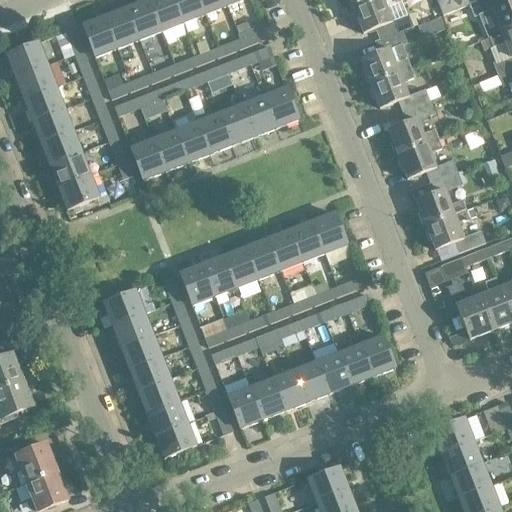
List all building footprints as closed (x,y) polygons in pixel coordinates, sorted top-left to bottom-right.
[(182,27),(171,0),(154,0),(148,3),(160,36),(182,27)] [(204,18),(197,0),(171,0),(182,27),(204,18)] [(222,0),(197,0),(204,18),(226,10),(222,0)] [(222,0),(226,10),(248,1),(247,0),(222,0)] [(344,0),(348,9),(350,8),(351,12),(381,0),(344,0)] [(394,0),(381,0),(351,12),(353,16),(351,17),(355,27),(357,27),(361,37),(374,32),(377,42),(412,28),(407,16),(390,23),(385,9),(397,5),(394,0)] [(511,2),(502,7),(498,0),(486,0),(470,6),(475,19),(492,12),(498,25),(486,30),(489,39),(511,29),(511,2)] [(148,3),(126,11),(138,44),(160,36),(148,3)] [(138,44),(126,11),(104,20),(116,53),(138,44)] [(439,18),(435,20),(428,22),(432,33),(439,31),(444,29),(439,18)] [(116,53),(104,20),(80,29),(93,62),(116,53)] [(239,42),(242,51),(264,42),(259,28),(237,37),(239,42)] [(412,28),(377,42),(378,42),(372,44),(377,56),(359,63),(368,86),(409,70),(406,62),(401,48),(406,46),(405,44),(401,33),(412,29),(412,28)] [(498,77),(511,71),(511,29),(489,39),(493,49),(505,44),(510,58),(493,65),(498,76),(498,77)] [(72,58),(81,55),(73,32),(63,36),(72,58)] [(239,42),(217,50),(220,60),(242,51),(239,42)] [(12,81),(45,69),(37,46),(4,59),(12,81)] [(217,50),(195,59),(198,68),(220,60),(217,50)] [(245,59),(249,68),(271,59),(267,50),(245,59)] [(81,55),(72,58),(81,80),(90,77),(81,55)] [(198,68),(195,59),(173,68),(176,77),(198,68)] [(249,68),(245,59),(223,67),(227,77),(249,68)] [(227,77),(223,67),(201,76),(205,85),(227,77)] [(173,68),(151,76),(154,86),(176,77),(173,68)] [(45,69),(12,81),(21,103),(54,91),(45,69)] [(413,81),(409,70),(368,86),(378,112),(396,105),(399,115),(427,104),(423,93),(406,99),(401,86),(413,81)] [(511,71),(498,77),(503,89),(511,85),(511,71)] [(154,86),(151,76),(129,85),(132,94),(154,86)] [(201,76),(179,84),(183,94),(205,85),(201,76)] [(90,77),(81,80),(89,102),(99,99),(90,77)] [(179,84),(157,93),(161,102),(183,94),(179,84)] [(132,94),(129,85),(106,94),(109,103),(132,94)] [(63,113),(54,91),(21,103),(30,125),(63,113)] [(283,91),(261,100),(274,132),(296,124),(283,91)] [(161,102),(157,93),(135,102),(139,111),(161,102)] [(107,121),(99,99),(89,102),(98,124),(107,121)] [(261,100),(239,108),(252,141),(274,132),(261,100)] [(139,111),(135,102),(112,111),(116,120),(139,111)] [(427,104),(399,115),(404,127),(387,134),(396,157),(437,141),(433,132),(421,137),(416,124),(432,117),(427,104)] [(239,108),(217,117),(230,150),(252,141),(239,108)] [(71,135),(63,113),(30,125),(38,148),(71,135)] [(217,117),(195,126),(208,158),(230,150),(217,117)] [(107,121),(98,124),(107,146),(116,143),(107,121)] [(195,126),(173,134),(186,167),(208,158),(195,126)] [(186,167),(173,134),(151,143),(164,175),(186,167)] [(80,157),(71,135),(38,148),(47,170),(80,157)] [(441,152),(437,141),(396,157),(405,182),(423,175),(427,185),(455,174),(451,163),(434,170),(429,156),(441,152)] [(164,175),(151,143),(128,151),(141,184),(164,175)] [(80,157),(47,170),(55,192),(88,179),(80,157)] [(125,165),(115,168),(124,191),(133,187),(125,165)] [(455,174),(427,185),(432,198),(414,204),(423,227),(464,211),(461,204),(449,208),(443,194),(460,188),(455,174)] [(97,201),(88,179),(55,192),(64,214),(97,201)] [(504,213),(511,210),(507,199),(495,203),(498,210),(504,213)] [(468,222),(464,211),(423,227),(433,253),(451,246),(455,257),(483,246),(478,234),(461,240),(456,227),(468,222)] [(332,216),(313,224),(325,256),(345,249),(332,216)] [(313,224),(291,232),(303,265),(325,256),(313,224)] [(303,265),(291,232),(268,241),(281,273),(303,265)] [(281,273),(268,241),(247,249),(259,282),(281,273)] [(488,260),(509,251),(506,242),(484,250),(488,260)] [(247,249),(223,258),(236,291),(259,282),(247,249)] [(484,250),(463,259),(466,268),(488,260),(484,250)] [(223,258),(200,268),(212,300),(236,291),(223,258)] [(465,268),(466,268),(463,259),(440,268),(445,279),(467,271),(465,268)] [(212,300),(200,268),(177,276),(190,309),(212,300)] [(169,306),(178,302),(170,280),(160,283),(169,306)] [(357,281),(337,289),(341,298),(361,290),(357,281)] [(511,285),(499,290),(511,326),(511,285)] [(341,298),(337,289),(315,297),(319,307),(341,298)] [(511,326),(499,290),(477,299),(491,334),(511,326)] [(110,329),(142,317),(133,294),(101,306),(110,329)] [(319,307),(315,297),(293,306),(296,315),(319,307)] [(364,298),(342,306),(345,316),(368,307),(364,298)] [(491,334),(477,299),(455,308),(465,334),(468,342),(469,343),(491,334)] [(187,325),(178,302),(169,306),(178,328),(187,325)] [(296,315),(293,306),(271,314),(275,324),(296,315)] [(342,306),(320,315),(323,324),(345,316),(342,306)] [(271,314),(248,324),(252,333),(275,324),(271,314)] [(323,324),(320,315),(298,324),(301,333),(323,324)] [(142,317),(110,329),(118,351),(151,339),(142,317)] [(248,324),(225,333),(228,342),(252,333),(248,324)] [(298,324),(276,332),(279,342),(301,333),(298,324)] [(196,347),(187,325),(178,328),(186,350),(196,347)] [(279,342),(276,332),(254,341),(257,350),(279,342)] [(228,342),(225,333),(202,342),(206,351),(228,342)] [(468,342),(465,334),(457,337),(460,345),(468,342)] [(151,339),(118,351),(127,373),(160,361),(151,339)] [(380,339),(358,348),(371,381),(393,372),(380,339)] [(254,341),(232,349),(235,359),(257,350),(254,341)] [(204,369),(196,347),(186,350),(195,372),(204,369)] [(371,381),(358,348),(336,357),(349,389),(371,381)] [(235,359),(232,349),(209,358),(212,368),(235,359)] [(0,389),(19,382),(9,356),(0,359),(0,389)] [(349,389),(336,357),(314,365),(327,398),(349,389)] [(160,361),(127,373),(135,395),(168,383),(160,361)] [(314,365),(292,374),(305,407),(327,398),(314,365)] [(204,369),(195,372),(203,394),(213,391),(204,369)] [(292,374),(270,382),(283,415),(305,407),(292,374)] [(19,382),(0,389),(0,425),(16,419),(14,415),(30,409),(19,382)] [(283,415),(270,382),(248,391),(261,424),(283,415)] [(177,405),(168,383),(135,395),(144,417),(177,405)] [(221,413),(213,391),(203,394),(212,416),(221,413)] [(261,424),(248,391),(225,400),(238,433),(261,424)] [(185,427),(177,405),(144,417),(153,440),(185,427)] [(505,432),(511,429),(511,423),(505,406),(496,409),(505,432)] [(221,413),(212,416),(221,439),(230,435),(221,413)] [(439,458),(472,445),(463,422),(430,435),(439,458)] [(185,427),(153,440),(161,462),(194,449),(185,427)] [(478,460),(489,458),(485,437),(474,439),(478,460)] [(472,445),(439,458),(448,480),(481,467),(472,445)] [(24,486),(55,474),(45,447),(8,461),(13,475),(19,472),(24,486)] [(491,460),(483,462),(496,505),(504,502),(491,460)] [(481,467),(448,480),(456,501),(489,489),(481,467)] [(313,505),(346,492),(338,471),(305,484),(313,505)] [(43,511),(66,503),(55,474),(24,486),(30,502),(24,504),(27,511),(43,511)] [(489,489),(456,501),(460,511),(493,511),(498,510),(489,489)] [(353,511),(346,492),(313,505),(316,511),(353,511)] [(267,511),(278,511),(272,497),(263,500),(267,511)] [(247,511),(258,511),(255,503),(246,507),(247,511)]
